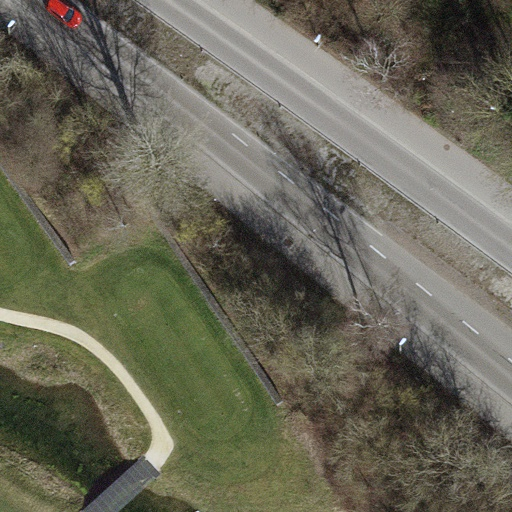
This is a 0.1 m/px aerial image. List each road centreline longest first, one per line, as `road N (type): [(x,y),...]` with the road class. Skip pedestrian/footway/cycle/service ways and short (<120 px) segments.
road 1 (primary): [(39,0),(511,364)]
road 2 (primary): [(511,247),(167,0)]
